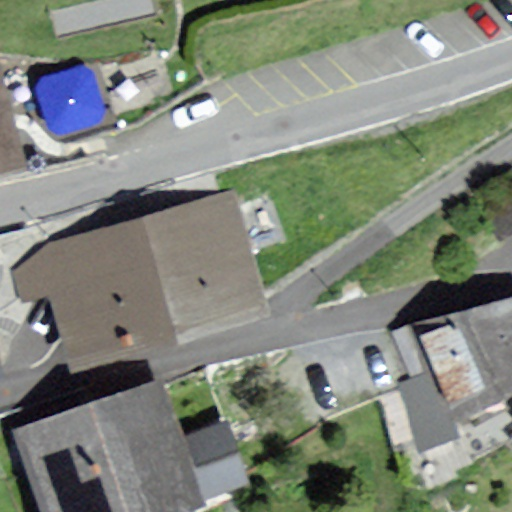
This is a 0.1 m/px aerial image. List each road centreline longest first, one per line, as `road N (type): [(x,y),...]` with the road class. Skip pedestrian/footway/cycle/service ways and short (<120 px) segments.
road 1 (tertiary): [(511,61),(397,104),(0,210)]
road 2 (residential): [(511,146),(318,281),(278,329)]
road 3 (residential): [(278,329),(0,392)]
road 4 (residential): [(278,329),(511,288)]
